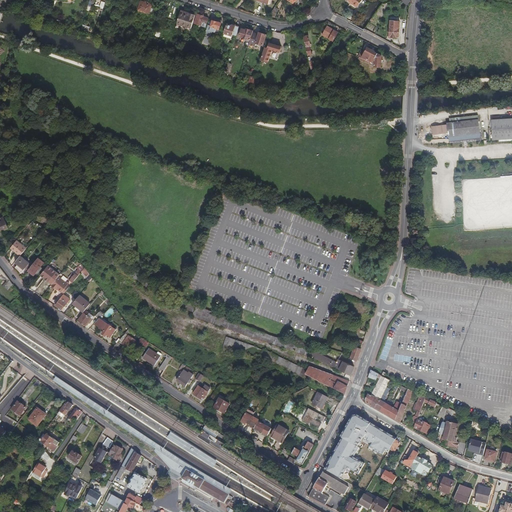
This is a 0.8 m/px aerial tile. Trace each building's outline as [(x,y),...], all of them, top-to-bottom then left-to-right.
[(362,0),(345,0),(349,2),(351,4),(351,5),(357,8),(362,0)] [(150,14),(152,8),(150,8),(151,5),(140,1),(137,11),(148,14),(150,14)] [(272,17),(278,9),(274,7),(269,14),(272,17)] [(190,28),(194,15),(180,10),(176,24),(190,28)] [(204,16),(197,14),(194,23),(204,27),(207,18),(203,17),(204,16)] [(217,33),(221,20),(216,19),(215,21),(211,20),(208,31),(205,30),(201,42),(207,44),(211,32),(217,33)] [(398,37),(399,23),(389,22),(388,38),(395,38),(395,37),(398,37)] [(86,35),(89,26),(82,24),(79,33),(81,34),(86,35)] [(190,28),(176,24),(175,28),(189,33),(190,28)] [(235,35),(238,27),(235,26),(235,25),(232,24),(231,26),(227,24),(224,34),(232,36),(233,34),(235,35)] [(332,41),(337,32),(326,26),(322,35),(332,41)] [(251,32),(252,31),(245,28),(244,30),(240,28),(238,36),(246,38),(249,39),(251,32)] [(262,45),(266,35),(258,32),(257,34),(251,32),(249,39),(248,44),(254,46),(255,43),(262,45)] [(312,46),(310,35),(303,37),(307,55),(313,54),(311,46),(312,46)] [(375,58),(377,53),(374,51),(369,48),(367,47),(364,52),(361,51),(358,56),(359,57),(368,60),(370,56),(375,58)] [(266,62),(270,49),(267,48),(264,48),(260,60),(266,62)] [(381,67),(382,55),(377,53),(375,58),(370,56),(368,60),(359,57),(358,59),(368,63),(369,61),(375,63),(374,67),(381,67)] [(447,125),(432,126),(433,134),(448,133),(449,136),(480,133),(478,116),(452,118),(453,123),(447,123),(447,125)] [(511,138),(511,120),(492,122),(493,139),(511,138)] [(9,230),(4,219),(0,220),(0,237),(2,236),(1,233),(9,230)] [(21,255),(26,249),(20,244),(20,243),(17,240),(15,243),(10,248),(15,252),(16,251),(21,255)] [(264,333),(224,319),(225,317),(184,300),(167,293),(168,292),(122,261),(124,259),(115,253),(109,262),(163,299),(163,300),(193,312),(192,316),(214,323),(231,329),(242,333),(254,337),(274,344),(309,356),(312,349),(264,333)] [(22,273),(29,263),(20,256),(15,262),(18,264),(15,268),(22,273)] [(42,267),(41,267),(44,262),(38,258),(28,271),(33,275),(32,276),(34,277),(42,267)] [(85,269),(84,267),(81,272),(86,277),(89,274),(85,269)] [(69,286),(67,285),(68,284),(58,276),(51,285),(51,286),(55,289),(56,288),(57,289),(61,292),(62,292),(64,294),(69,286)] [(3,285),(6,289),(13,286),(10,281),(3,285)] [(442,299),(448,295),(444,289),(437,293),(442,299)] [(66,305),(70,300),(67,297),(64,295),(55,305),(62,311),(64,307),(66,308),(68,306),(66,305)] [(89,306),(78,297),(73,304),(83,312),(89,306)] [(104,315),(108,318),(114,311),(110,307),(104,315)] [(91,323),(93,320),(91,318),(84,313),(79,320),(86,326),(87,325),(88,326),(91,322),(91,323)] [(110,339),(118,328),(101,317),(99,319),(94,324),(105,331),(102,334),(110,339)] [(134,334),(130,328),(126,332),(132,337),(134,334)] [(135,342),(125,333),(123,335),(119,340),(118,341),(122,344),(128,350),(131,347),(133,349),(135,346),(133,345),(135,342)] [(250,353),(251,352),(304,377),(306,374),(319,381),(345,394),(349,381),(323,372),(321,375),(308,368),(307,370),(263,349),(262,350),(253,346),(227,337),(223,348),(247,355),(248,353),(250,353)] [(149,343),(141,338),(138,342),(146,347),(149,343)] [(117,350),(122,344),(118,341),(116,343),(113,347),(117,350)] [(351,358),(357,360),(361,348),(355,346),(355,347),(352,346),(348,355),(352,357),(351,358)] [(381,354),(386,356),(390,349),(384,347),(381,354)] [(154,365),(162,354),(158,351),(157,354),(149,349),(143,358),(154,365)] [(312,349),(309,356),(335,368),(350,375),(354,366),(338,359),(337,362),(319,354),(320,353),(312,349)] [(163,370),(172,357),(167,354),(166,356),(167,356),(160,368),(163,370)] [(191,379),(193,375),(189,372),(188,373),(184,370),(183,372),(181,371),(177,377),(178,378),(176,381),(185,387),(187,385),(188,385),(192,380),(191,379)] [(381,376),(381,375),(371,370),(368,377),(375,381),(376,379),(379,380),(381,376)] [(383,393),(390,381),(381,376),(379,380),(373,390),(365,387),(362,394),(366,394),(367,394),(371,395),(374,397),(379,400),(383,393)] [(177,462),(187,468),(191,471),(193,471),(196,474),(205,479),(209,481),(212,483),(213,483),(219,487),(221,489),(222,489),(230,493),(232,490),(184,460),(87,398),(60,380),(57,384),(158,449),(177,462)] [(203,398),(205,394),(207,395),(211,388),(205,384),(202,388),(199,386),(193,394),(201,399),(203,398)] [(399,422),(413,391),(408,389),(406,393),(402,403),(398,411),(395,420),(399,422)] [(319,407),(325,395),(319,392),(312,404),(319,407)] [(380,411),(385,403),(382,401),(385,394),(383,393),(379,400),(375,408),(380,411)] [(370,405),(374,397),(371,395),(367,394),(365,401),(366,402),(370,405)] [(424,401),(426,397),(420,395),(414,410),(417,411),(413,422),(415,423),(417,419),(424,401)] [(226,415),(233,404),(219,397),(213,408),(226,415)] [(375,408),(379,400),(374,397),(370,405),(375,408)] [(437,403),(426,397),(424,401),(435,407),(437,403)] [(64,417),(73,405),(67,401),(58,413),(64,417)] [(390,406),(385,414),(395,420),(398,411),(402,403),(397,401),(393,408),(390,406)] [(20,416),(26,407),(20,402),(13,411),(20,416)] [(385,414),(390,406),(385,403),(380,411),(385,414)] [(446,410),(447,409),(442,406),(438,415),(444,418),(446,410)] [(37,426),(46,415),(37,408),(28,419),(37,426)] [(73,421),(80,410),(77,408),(69,418),(73,421)] [(252,417),(255,412),(249,408),(241,422),(246,424),(246,423),(249,424),(252,417)] [(317,418),(319,416),(322,417),(321,420),(323,421),(326,417),(309,408),(302,421),(309,425),(310,423),(320,428),(322,423),(316,420),(317,418)] [(451,418),(453,412),(446,410),(444,418),(444,419),(449,420),(449,418),(451,418)] [(353,415),(323,470),(342,480),(348,470),(359,476),(367,462),(356,456),(364,441),(371,445),(368,449),(384,457),(389,449),(396,453),(403,440),(359,413),(353,415)] [(258,422),(259,420),(252,417),(249,424),(251,425),(250,426),(255,429),(258,422)] [(425,431),(428,423),(417,419),(415,423),(414,427),(425,431)] [(454,438),(458,424),(455,424),(456,421),(454,421),(454,420),(451,419),(450,422),(448,421),(447,423),(443,422),(439,433),(442,434),(445,434),(443,440),(446,441),(445,444),(457,448),(458,442),(456,442),(457,438),(454,438)] [(271,429),(258,422),(255,429),(259,431),(258,432),(261,434),(262,433),(268,435),(271,429)] [(82,434),(86,427),(81,424),(80,426),(77,431),(82,434)] [(283,443),(290,431),(278,425),(270,439),(277,442),(278,440),(283,443)] [(218,434),(206,426),(203,431),(215,439),(218,435),(218,434)] [(54,451),(59,444),(46,435),(41,442),(54,451)] [(110,448),(114,441),(107,437),(103,444),(110,448)] [(215,468),(219,462),(177,437),(174,443),(215,468)] [(471,439),(468,451),(475,452),(479,453),(479,455),(483,456),(486,443),(471,439)] [(303,465),(314,445),(306,441),(304,444),(305,445),(301,451),(295,448),(292,453),(298,457),(296,460),(303,465)] [(120,455),(123,450),(122,450),(123,449),(119,446),(118,447),(115,445),(109,454),(112,456),(111,457),(117,460),(117,459),(120,460),(122,456),(120,455)] [(93,459),(102,464),(109,452),(101,447),(93,459)] [(126,469),(136,451),(132,448),(122,466),(126,469)] [(160,454),(174,466),(172,470),(176,473),(180,475),(181,476),(182,476),(184,474),(187,468),(177,462),(158,449),(157,451),(160,454)] [(417,457),(420,452),(415,449),(409,460),(405,460),(403,463),(410,468),(417,457)] [(494,462),(497,452),(487,450),(485,460),(494,462)] [(46,461),(50,457),(45,451),(41,457),(46,461)] [(82,456),(76,453),(72,451),(68,458),(77,464),(82,456)] [(130,476),(141,456),(136,451),(126,469),(124,472),(130,476)] [(511,454),(502,452),(499,462),(511,464),(511,458),(511,454)] [(417,457),(410,468),(410,469),(412,471),(410,474),(415,477),(418,474),(420,475),(424,470),(428,472),(432,465),(427,462),(427,461),(423,458),(422,460),(417,457)] [(43,478),(46,472),(44,471),(45,469),(46,467),(38,463),(32,471),(43,478)] [(120,479),(123,474),(124,472),(126,469),(122,466),(116,477),(120,479)] [(392,484),(396,477),(380,467),(378,470),(375,474),(383,479),(392,484)] [(191,471),(187,468),(184,474),(182,476),(181,478),(186,480),(191,483),(197,487),(204,491),(224,503),(228,496),(229,494),(230,493),(222,489),(221,489),(219,487),(213,483),(212,483),(209,481),(205,479),(203,478),(200,476),(196,474),(193,471),(191,471)] [(140,493),(148,479),(136,472),(128,487),(140,493)] [(322,493),(327,485),(344,495),(348,487),(322,473),(309,497),(327,506),(331,498),(322,493)] [(122,490),(125,485),(130,477),(123,474),(120,479),(116,477),(112,484),(122,490)] [(449,494),(454,481),(444,477),(439,490),(449,494)] [(71,482),(65,494),(69,496),(70,495),(72,490),(75,491),(78,486),(71,482)] [(70,495),(76,499),(82,487),(78,485),(78,486),(75,491),(72,490),(70,495)] [(468,504),(473,491),(460,486),(454,498),(468,504)] [(486,504),(491,491),(479,487),(474,500),(486,504)] [(91,489),(85,499),(97,505),(102,495),(91,489)] [(110,494),(106,501),(121,510),(125,502),(110,494)] [(143,499),(137,496),(136,497),(129,494),(127,498),(136,503),(140,505),(143,499)] [(375,500),(365,494),(359,503),(370,509),(371,507),(375,500)] [(389,504),(377,497),(375,500),(371,507),(375,509),(375,510),(377,511),(384,511),(386,509),(389,504)] [(136,503),(127,498),(125,502),(121,510),(119,511),(125,511),(129,507),(133,509),(136,503)] [(351,511),(356,502),(350,499),(344,508),(351,511)] [(511,511),(511,504),(506,503),(506,505),(505,507),(502,506),(499,511),(511,511)]
